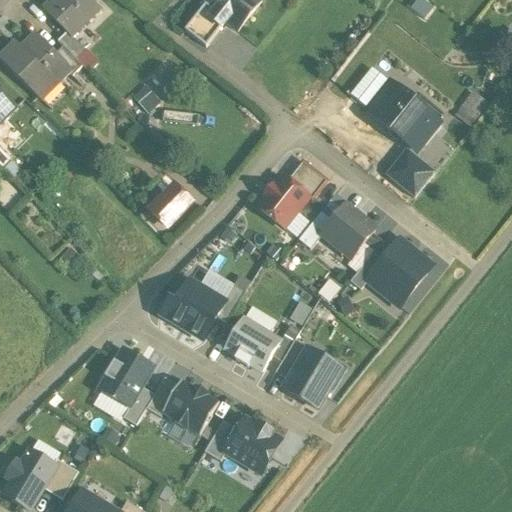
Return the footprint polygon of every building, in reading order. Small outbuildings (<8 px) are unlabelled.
[(101,12),(88,0),(54,0),(44,11),(67,35),(72,40),(73,39),(101,12)] [(209,0),(204,7),(226,25),(238,34),(262,4),(257,0),(209,0)] [(226,25),(204,7),(184,32),(207,50),(226,25)] [(72,40),(67,35),(58,44),(62,48),(75,61),(85,52),(73,39),(72,40)] [(53,56),(35,38),(21,51),(16,46),(1,60),(40,99),(67,73),(68,71),(53,56)] [(75,61),(62,48),(53,56),(68,71),(67,73),(71,77),(81,68),(75,61)] [(160,103),(145,86),(137,94),(132,98),(147,116),(160,103)] [(390,87),(368,114),(418,153),(439,126),(390,87)] [(470,124),(487,102),(473,91),(456,113),(470,124)] [(0,125),(15,111),(0,95),(0,125)] [(434,176),(406,154),(387,178),(415,200),(434,176)] [(303,165),(288,183),(308,200),(311,202),(327,184),(303,165)] [(288,183),(283,180),(275,190),(273,188),(264,200),(266,201),(258,211),(283,231),(308,200),(288,183)] [(195,205),(172,185),(147,211),(168,233),(195,205)] [(331,203),(299,244),(311,252),(322,239),(342,213),(331,203)] [(342,213),(322,239),(352,262),(364,247),(377,231),(347,207),(342,213)] [(297,238),(310,222),(301,215),(288,231),(297,238)] [(432,268),(400,242),(382,264),(366,284),(367,284),(399,310),(432,268)] [(374,255),(364,247),(352,262),(348,267),(358,275),(373,256),(374,255)] [(366,284),(382,264),(373,256),(358,275),(350,285),(360,293),(367,284),(366,284)] [(162,317),(203,342),(216,320),(225,306),(190,285),(176,307),(170,303),(162,317)] [(225,306),(216,320),(227,326),(246,295),(235,289),(225,306)] [(280,343),(244,321),(223,355),(259,377),(271,358),(280,343)] [(280,343),(271,358),(282,364),(294,344),(301,333),(290,327),(280,343)] [(307,352),(294,344),(282,364),(275,376),(288,383),(307,352)] [(99,392),(130,411),(143,391),(154,371),(123,352),(116,365),(113,363),(104,380),(106,381),(99,392)] [(318,411),(341,373),(307,352),(288,383),(284,391),(318,411)] [(154,398),(146,411),(160,420),(162,417),(179,389),(165,380),(154,398)] [(179,389),(162,417),(174,424),(174,425),(187,433),(187,432),(200,440),(202,436),(207,428),(220,406),(208,399),(209,397),(195,389),(194,390),(182,383),(179,389)] [(154,398),(143,391),(130,411),(124,421),(136,429),(146,411),(154,398)] [(238,434),(225,455),(261,477),(281,444),(270,438),(272,436),(258,428),(257,430),(245,423),(238,434)] [(225,455),(238,434),(223,425),(205,455),(220,464),(225,455)] [(216,434),(207,428),(202,436),(211,441),(216,434)] [(6,497),(30,511),(42,491),(54,471),(31,457),(23,470),(18,467),(9,481),(14,484),(6,497)] [(54,471),(42,491),(62,503),(78,476),(58,464),(54,471)] [(111,511),(82,494),(71,511),(111,511)]
